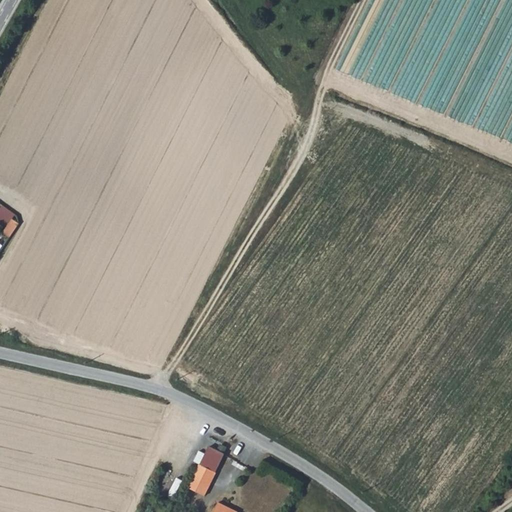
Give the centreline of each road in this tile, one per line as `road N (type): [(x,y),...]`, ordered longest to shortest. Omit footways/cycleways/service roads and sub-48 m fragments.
road 1 (track): [(366,0),(240,253),(182,359),(164,370),(169,410),(127,511)]
road 2 (unclassified): [(0,354),(181,401),(309,471),(362,511)]
